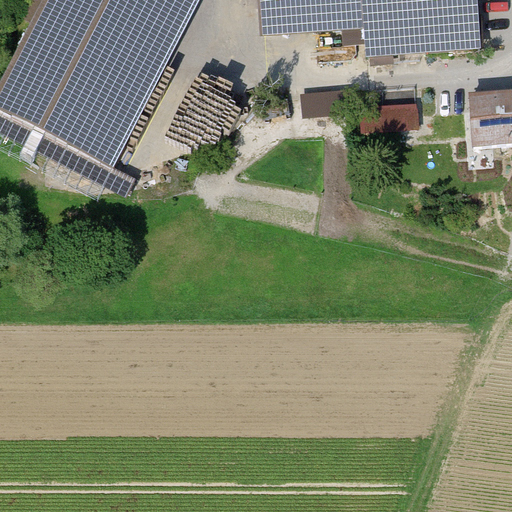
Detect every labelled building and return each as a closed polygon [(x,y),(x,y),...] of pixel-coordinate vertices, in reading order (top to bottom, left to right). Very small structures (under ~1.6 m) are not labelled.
[(0,106),(114,167),(203,0),(45,0),(0,85),(0,106)] [(259,0),(262,40),(368,34),(369,60),(480,54),(476,0),(259,0)] [(511,93),(472,97),(477,151),(511,148),(511,93)] [(304,124),(353,122),(352,97),(303,98),(304,124)] [(369,138),(422,135),(421,110),(367,113),(369,138)]
